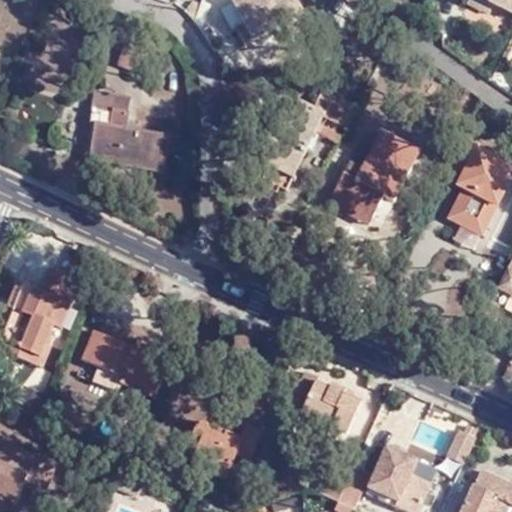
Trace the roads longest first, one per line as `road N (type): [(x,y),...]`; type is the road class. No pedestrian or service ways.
road 1 (residential): [(106,0),(203,42),(220,74),(230,138),(220,220),(203,275)]
road 2 (tertiary): [(511,417),(203,275)]
road 3 (tertiary): [(203,275),(18,189)]
